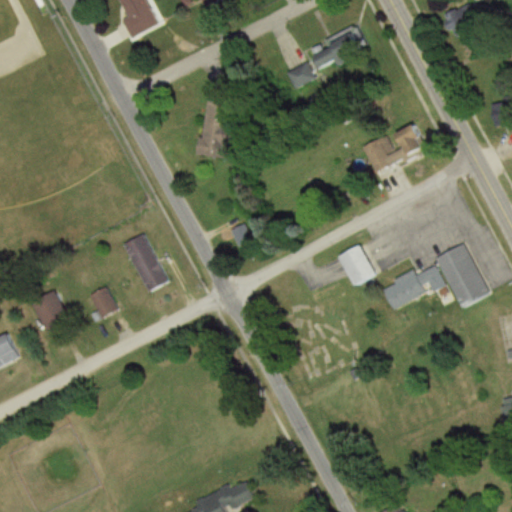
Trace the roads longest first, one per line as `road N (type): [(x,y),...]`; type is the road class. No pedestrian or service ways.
road 1 (residential): [(341,511),(66,0)]
road 2 (residential): [(0,413),(475,159)]
road 3 (secondary): [(511,228),(388,0)]
road 4 (residential): [(120,101),(309,0)]
